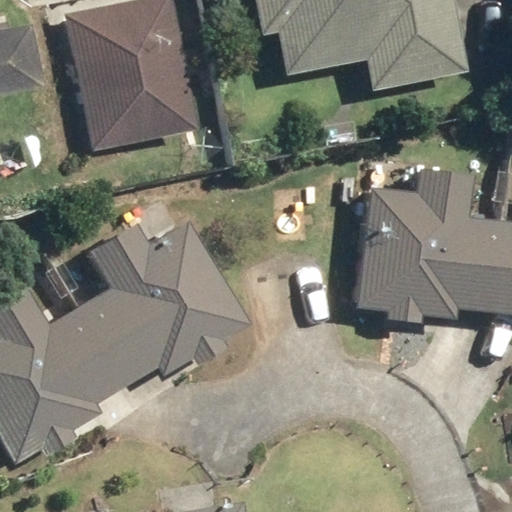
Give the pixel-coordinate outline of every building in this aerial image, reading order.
[(167,0),(153,0),(57,17),(81,156),(192,136),(167,0)] [(245,0),(253,41),(273,38),(280,79),(358,65),(362,91),(451,75),(438,0),(245,0)] [(0,108),(10,107),(0,48),(0,108)] [(399,200),(364,195),(350,310),(372,313),(371,324),(403,328),(404,316),(451,322),(453,312),(511,319),(511,225),(457,219),(462,179),(402,171),(399,200)] [(123,225),(77,256),(102,293),(36,337),(8,295),(0,299),(0,448),(10,464),(32,448),(43,463),(71,444),(70,442),(97,424),(87,410),(145,370),(153,382),(181,363),(189,375),(226,350),(219,340),(239,326),(169,222),(136,244),(123,225)]
